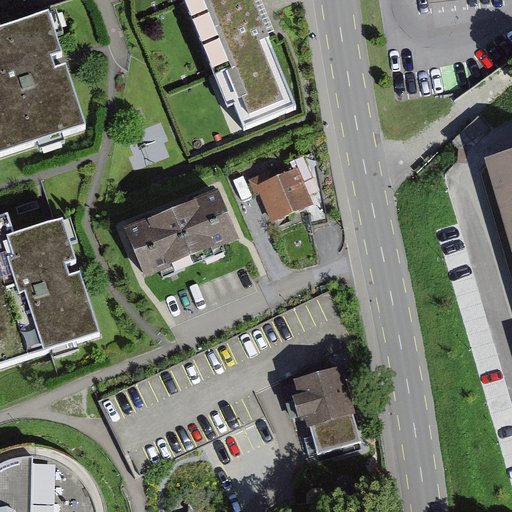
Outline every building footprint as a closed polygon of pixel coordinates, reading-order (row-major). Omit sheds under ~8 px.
[(244,0),(185,0),(238,134),(289,114),(244,0)] [(0,160),(88,130),(50,19),(7,34),(0,15),(0,160)] [(511,156),(492,162),(511,232),(511,156)] [(302,172),(260,190),(276,227),(318,209),(302,172)] [(228,198),(133,237),(153,287),(248,248),(228,198)] [(14,218),(0,222),(0,372),(103,338),(65,225),(21,240),(14,218)] [(340,369),(298,382),(303,397),(294,399),(301,421),(306,419),(317,456),(362,443),(340,369)] [(62,452),(27,444),(0,450),(0,511),(107,511),(104,496),(89,469),(62,452)]
